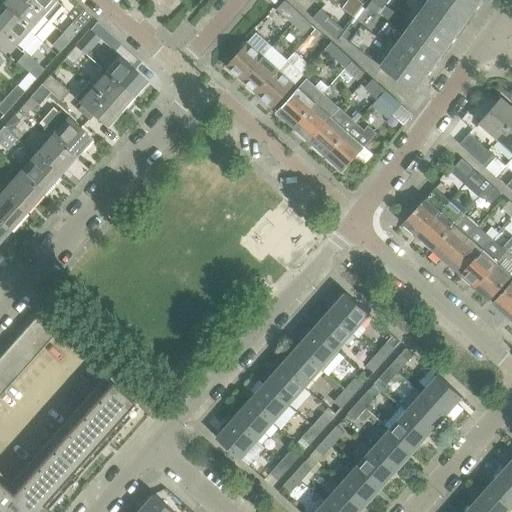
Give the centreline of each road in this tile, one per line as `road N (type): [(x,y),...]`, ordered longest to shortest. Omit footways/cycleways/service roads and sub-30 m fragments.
road 1 (residential): [(149,442),(355,224)]
road 2 (residential): [(0,302),(195,81)]
road 3 (residential): [(355,224),(491,33)]
road 4 (residential): [(355,224),(195,81)]
road 5 (residential): [(511,364),(355,224)]
road 6 (residential): [(407,511),(511,393)]
